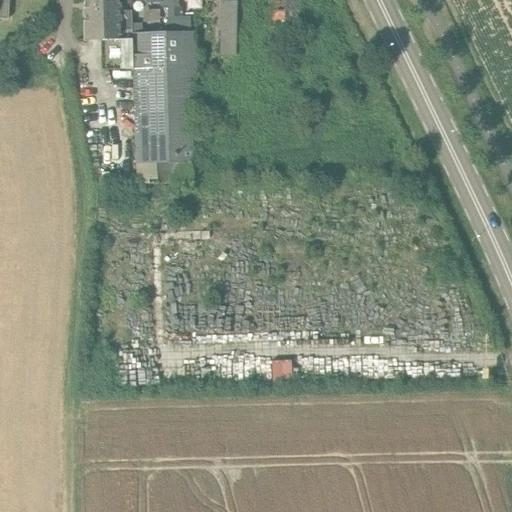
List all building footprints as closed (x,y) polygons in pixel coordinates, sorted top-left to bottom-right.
[(9,16),(9,0),(0,0),(0,29),(3,30),(4,16),(9,16)] [(83,0),(84,12),(118,11),(117,0),(83,0)] [(297,12),(297,0),(263,0),(263,11),(268,12),(297,12)] [(235,57),(236,2),(220,2),(219,56),(235,57)] [(85,40),(119,40),(118,11),(84,12),(85,40)] [(267,29),(297,28),(297,12),(268,12),(267,29)] [(167,19),(162,33),(190,32),(189,18),(167,18),(167,19)] [(193,164),(190,77),(196,77),(195,32),(190,32),(162,33),(131,35),(135,165),(155,164),(156,186),(192,185),(191,164),(193,164)] [(306,377),(306,357),(285,358),(285,377),(306,377)]
